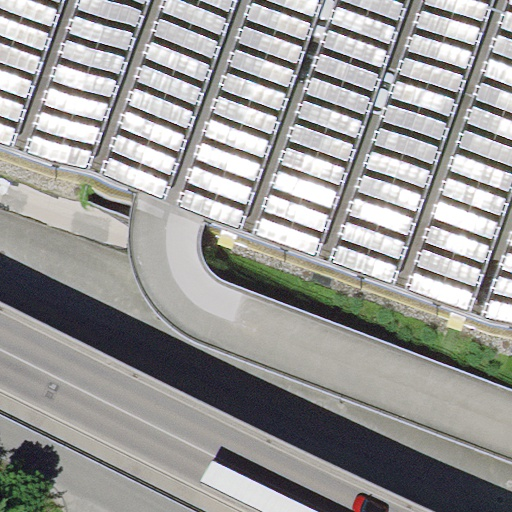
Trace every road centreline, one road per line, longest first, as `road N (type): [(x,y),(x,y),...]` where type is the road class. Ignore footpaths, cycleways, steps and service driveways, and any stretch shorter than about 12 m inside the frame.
road 1 (secondary): [(329,511),(0,348)]
road 2 (unclassified): [(0,429),(171,511)]
